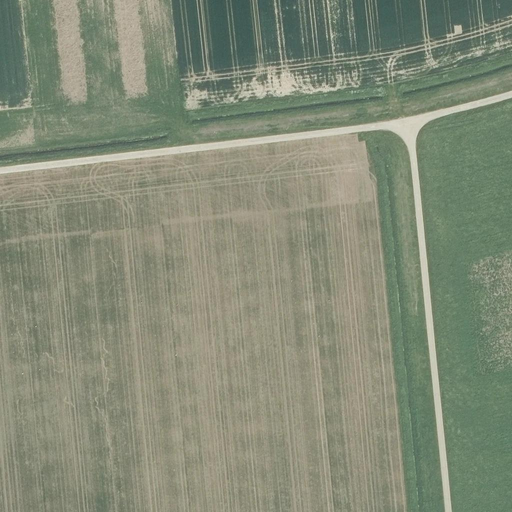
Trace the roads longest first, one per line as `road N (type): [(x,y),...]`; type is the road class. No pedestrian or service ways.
road 1 (unclassified): [(0,172),(409,121)]
road 2 (unclassified): [(448,511),(409,121)]
